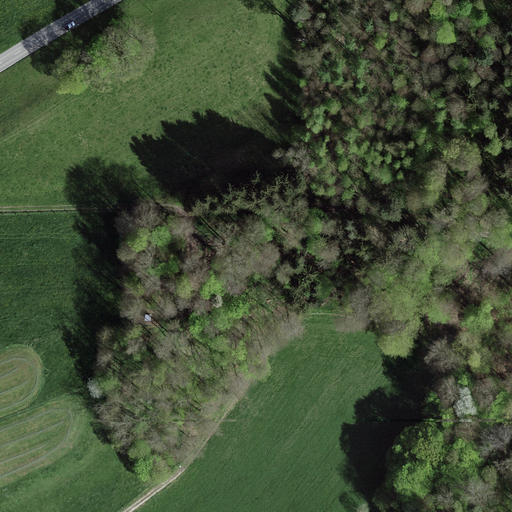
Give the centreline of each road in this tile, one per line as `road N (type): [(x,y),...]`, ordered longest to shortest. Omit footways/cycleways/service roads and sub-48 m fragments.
road 1 (track): [(0,210),(344,210),(430,218),(511,240)]
road 2 (tertiary): [(0,63),(106,0)]
